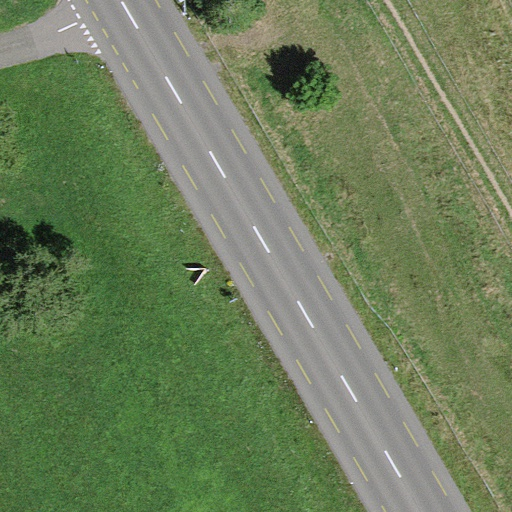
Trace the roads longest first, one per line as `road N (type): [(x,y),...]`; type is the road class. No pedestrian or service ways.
road 1 (secondary): [(418,511),(130,7)]
road 2 (residential): [(130,7),(75,31),(0,48)]
